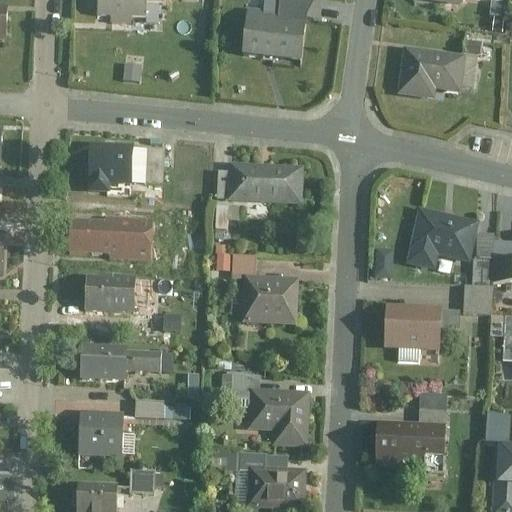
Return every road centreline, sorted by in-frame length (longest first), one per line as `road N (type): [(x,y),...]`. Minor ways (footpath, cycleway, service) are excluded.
road 1 (residential): [(31,511),(44,107)]
road 2 (residential): [(354,137),(336,511)]
road 3 (residential): [(44,107),(354,137)]
road 4 (residential): [(354,137),(511,175)]
road 5 (residential): [(354,137),(367,0)]
